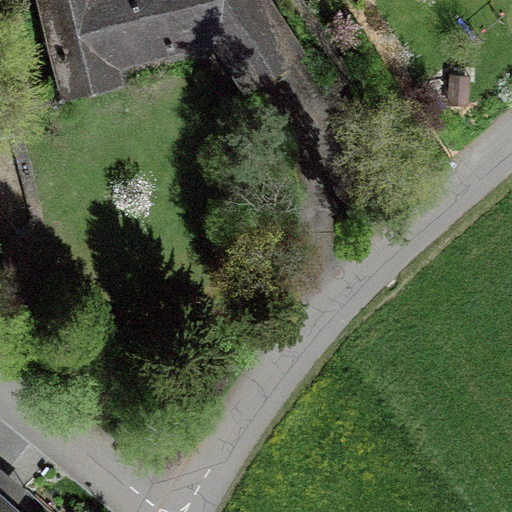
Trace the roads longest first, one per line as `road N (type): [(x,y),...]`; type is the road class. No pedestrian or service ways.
road 1 (residential): [(182,511),(236,423),(369,263),(511,138)]
road 2 (residential): [(168,511),(0,367)]
